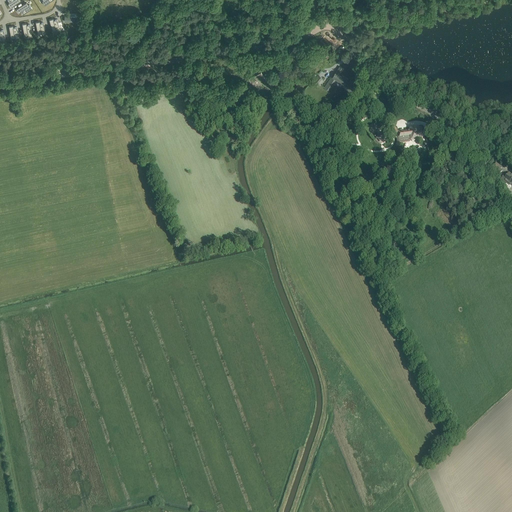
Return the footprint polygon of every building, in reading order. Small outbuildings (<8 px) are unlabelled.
[(80,0),(75,0),(79,9),(82,7),(83,9),(87,7),(83,0),(82,0),(81,1),(80,0)] [(26,2),(16,9),(19,13),(20,12),(22,15),(32,8),(30,5),(28,5),(26,2)] [(53,18),(49,20),(52,31),(56,30),(56,32),(60,30),(57,19),(53,20),(53,18)] [(39,21),(35,22),(38,34),(41,33),(41,35),(46,34),(43,22),(40,23),(39,21)] [(26,23),(22,24),(24,36),(28,35),(28,37),(32,36),(30,24),(26,25),(26,23)] [(13,26),(9,26),(11,38),(14,38),(15,39),(19,38),(17,27),(13,27),(13,26)] [(331,77),(328,81),(325,87),(329,90),(336,79),(343,84),(341,86),(351,92),(353,88),(351,87),(354,83),(350,81),(348,85),(345,83),(348,79),(342,75),(341,77),(339,75),(342,69),(343,69),(339,67),(334,75),(332,74),(331,76),(331,77)] [(270,88),(271,88),(273,84),(264,78),(263,76),(261,72),(249,78),(251,82),(259,78),(262,81),(261,82),(270,88)] [(318,75),(312,83),(314,84),(316,86),(322,78),(320,77),(318,75)] [(422,132),(421,132),(421,128),(410,130),(409,129),(409,130),(410,130),(410,131),(403,132),(403,131),(398,131),(397,131),(394,127),(391,129),(395,133),(399,135),(399,137),(410,136),(411,141),(412,141),(415,141),(416,140),(416,139),(422,138),(422,132)] [(384,139),(389,135),(385,130),(376,138),(380,142),(382,142),(384,140),(384,139)] [(502,171),(495,165),(494,165),(491,170),(499,175),(502,171)] [(511,176),(511,175),(509,173),(506,177),(504,176),(501,180),(506,184),(507,183),(511,186),(511,176)]
